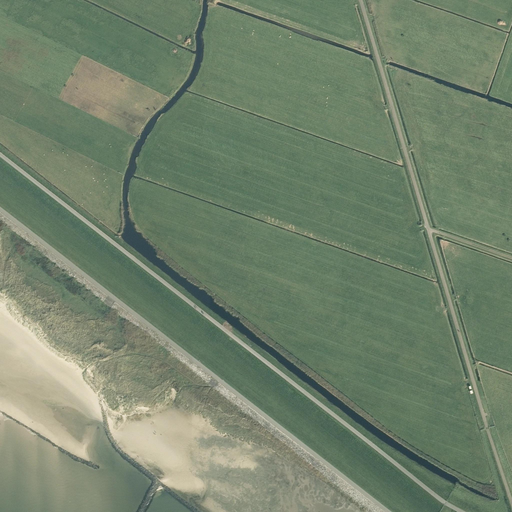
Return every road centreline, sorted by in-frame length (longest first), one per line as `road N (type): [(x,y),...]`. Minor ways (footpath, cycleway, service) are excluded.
road 1 (unclassified): [(461,511),(0,155)]
road 2 (unclassified): [(511,504),(360,0)]
road 3 (unclassified): [(0,212),(383,511)]
